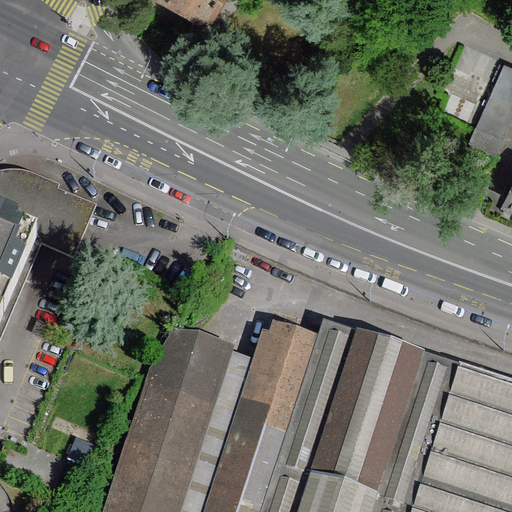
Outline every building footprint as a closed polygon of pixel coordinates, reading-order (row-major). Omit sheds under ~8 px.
[(177,0),(205,15),(213,0),(177,0)] [(511,85),(511,67),(505,64),(489,101),(470,143),(497,154),(505,137),(502,136),(511,113),(511,91),(510,90),(511,85)] [(0,225),(38,244),(74,259),(95,210),(36,185),(26,182),(8,181),(0,183),(0,225)] [(0,319),(5,321),(38,244),(0,225),(0,319)] [(263,511),(320,341),(275,322),(272,334),(264,332),(254,369),(206,511),(263,511)] [(183,511),(232,362),(238,347),(171,325),(103,511),(183,511)] [(301,511),(313,475),(357,338),(325,327),(320,341),(263,511),(301,511)] [(383,498),(428,361),(357,338),(313,475),(383,498)] [(511,511),(511,388),(428,361),(383,498),(378,511),(511,511)] [(206,511),(254,369),(232,362),(183,511),(206,511)] [(378,511),(383,498),(313,475),(301,511),(378,511)]
